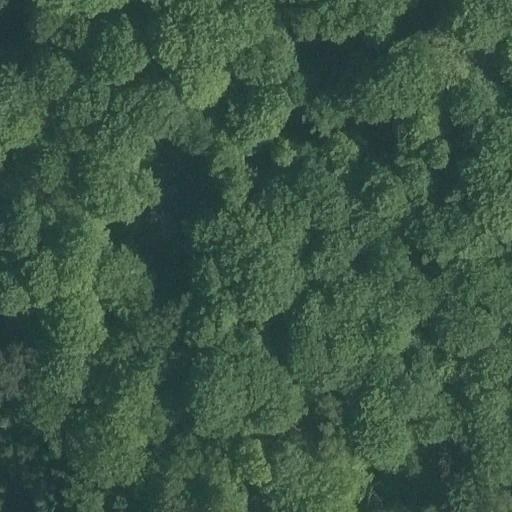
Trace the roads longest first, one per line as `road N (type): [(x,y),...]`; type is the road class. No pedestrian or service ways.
road 1 (tertiary): [(0,295),(511,12)]
road 2 (track): [(100,511),(73,455),(46,343),(0,241)]
